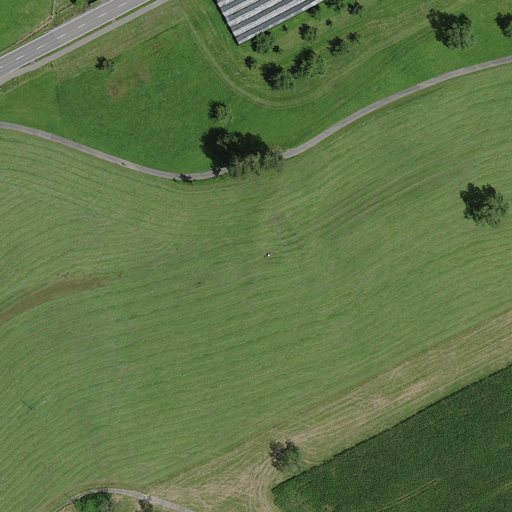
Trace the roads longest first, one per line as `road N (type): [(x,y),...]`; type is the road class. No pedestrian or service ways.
road 1 (track): [(511,59),(404,95),(293,154),(210,174),(178,178),(0,125)]
road 2 (primary): [(0,67),(130,0)]
road 3 (track): [(52,511),(101,492),(186,511)]
